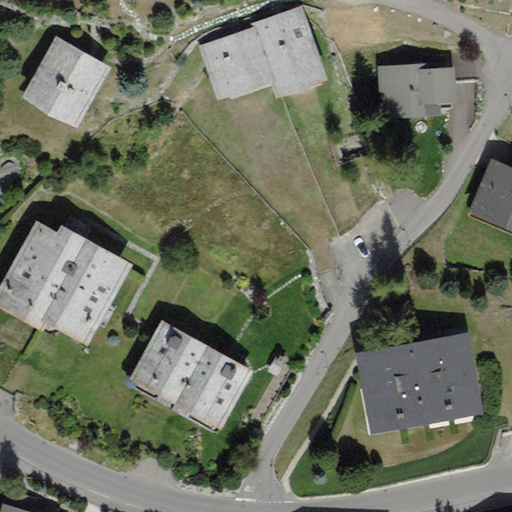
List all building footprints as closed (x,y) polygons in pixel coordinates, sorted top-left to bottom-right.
[(297,11),(193,47),(207,103),(267,83),(272,100),(317,84),(297,11)] [(10,102),(66,132),(99,71),(43,41),(10,102)] [(448,66),(371,69),(373,121),(450,118),(448,66)] [(511,174),(484,163),(462,212),(511,234),(511,174)] [(36,224),(0,288),(0,307),(40,329),(43,323),(88,348),(133,267),(72,233),(61,227),(56,235),(36,224)] [(128,385),(217,434),(251,372),(226,357),(162,323),(156,334),(128,385)] [(344,356),(358,434),(466,415),(451,337),(344,356)]
